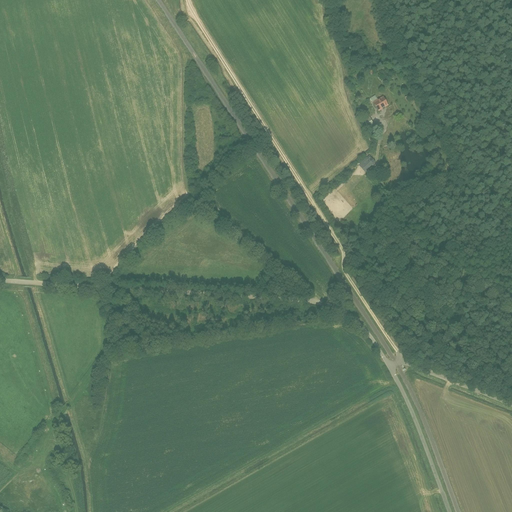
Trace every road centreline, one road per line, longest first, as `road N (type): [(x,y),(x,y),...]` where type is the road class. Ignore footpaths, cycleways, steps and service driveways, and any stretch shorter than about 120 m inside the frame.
road 1 (track): [(388,364),(332,302),(0,282)]
road 2 (track): [(148,0),(185,61),(191,193),(332,302)]
road 3 (track): [(345,260),(337,232),(185,0)]
road 4 (unclassified): [(511,404),(404,362),(388,364),(449,511)]
